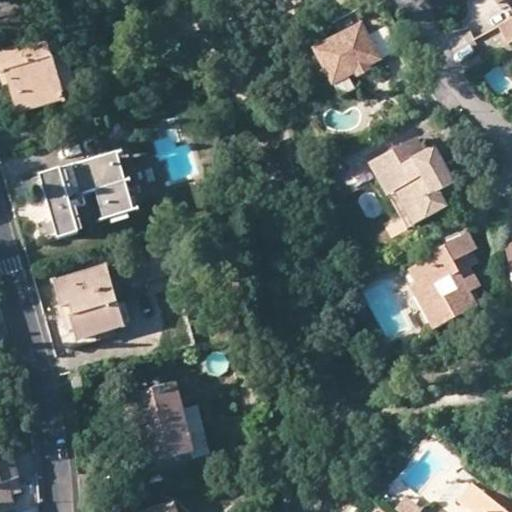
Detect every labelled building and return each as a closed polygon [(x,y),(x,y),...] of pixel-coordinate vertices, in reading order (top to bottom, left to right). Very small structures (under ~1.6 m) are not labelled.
[(341,34),(362,23),(355,10),(334,21),(341,34)] [(511,17),(500,25),(510,43),(511,42),(511,17)] [(358,87),(360,81),(357,71),(381,58),(362,23),(341,34),(314,49),(341,98),(358,87)] [(477,37),(482,51),(502,43),(496,29),(477,37)] [(374,34),(382,60),(393,56),(385,31),(374,34)] [(51,47),(0,61),(0,72),(2,80),(9,78),(21,119),(81,103),(69,61),(55,64),(51,47)] [(486,61),(481,53),(464,64),(470,72),(486,61)] [(409,215),(417,229),(449,212),(458,190),(437,152),(427,158),(419,143),(373,168),(401,219),(409,215)] [(118,155),(86,164),(94,193),(96,192),(105,219),(135,211),(118,155)] [(94,193),(86,164),(41,177),(58,238),(78,232),(72,210),(88,206),(85,195),(94,193)] [(409,234),(417,229),(409,215),(401,219),(409,234)] [(445,305),(425,315),(436,335),(480,312),(473,298),(484,292),(473,273),(482,269),(476,257),(481,254),(472,239),(432,260),(433,265),(411,276),(418,288),(434,294),(438,290),(445,305)] [(70,319),(74,333),(77,343),(126,328),(108,269),(54,286),(62,311),(70,308),(73,318),(70,319)] [(413,291),(425,315),(445,305),(438,290),(434,294),(418,288),(413,291)] [(69,335),(74,333),(70,319),(73,318),(70,308),(62,311),(69,335)] [(88,384),(85,374),(73,376),(74,387),(88,384)] [(151,465),(195,451),(184,410),(177,384),(132,396),(151,465)] [(200,406),(184,410),(195,451),(197,460),(212,455),(200,406)] [(0,485),(18,479),(13,458),(0,461),(0,485)] [(10,511),(27,507),(18,479),(0,485),(0,511),(10,511)] [(458,502),(467,509),(483,490),(474,483),(458,502)] [(421,511),(424,508),(395,485),(385,498),(402,511),(421,511)] [(511,511),(508,511),(483,490),(467,509),(469,511),(511,511)]
